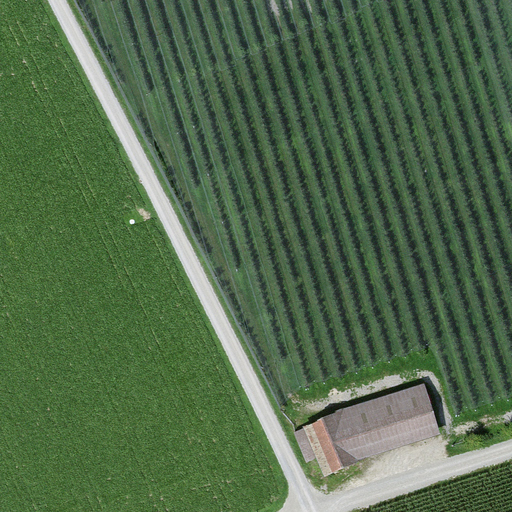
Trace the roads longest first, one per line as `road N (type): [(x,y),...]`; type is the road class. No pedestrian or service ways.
road 1 (track): [(309,511),(57,0)]
road 2 (track): [(511,456),(339,511)]
